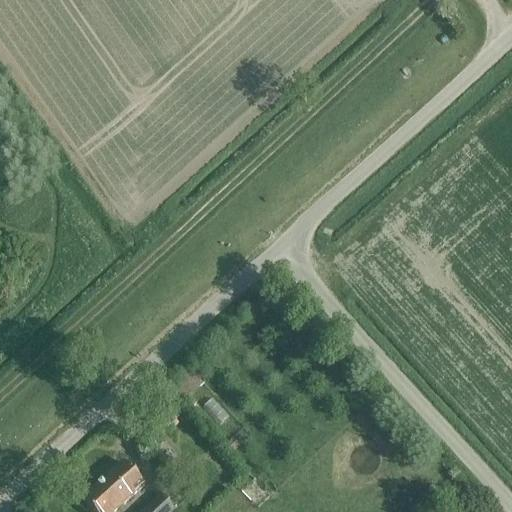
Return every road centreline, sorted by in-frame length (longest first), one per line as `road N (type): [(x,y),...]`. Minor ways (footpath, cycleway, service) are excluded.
road 1 (track): [(0,392),(437,0)]
road 2 (unclassified): [(511,500),(277,251)]
road 3 (unclassified): [(277,251),(501,40)]
road 4 (residential): [(0,503),(147,369)]
road 5 (unclassified): [(147,369),(277,251)]
